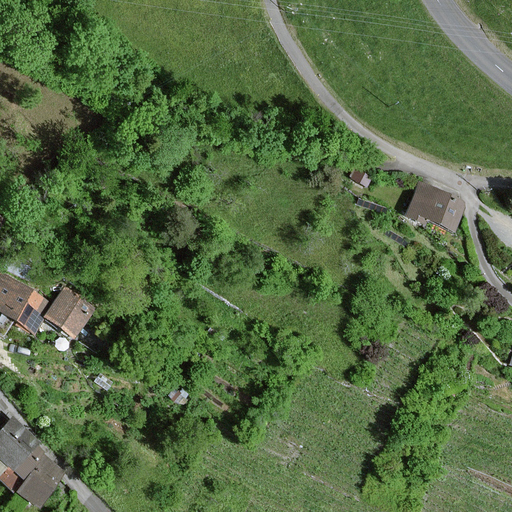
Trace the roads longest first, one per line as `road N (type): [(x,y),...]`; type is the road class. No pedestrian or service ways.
road 1 (unclassified): [(269,0),(285,39),(337,113),(449,176),(511,181)]
road 2 (unclassified): [(0,399),(103,511)]
